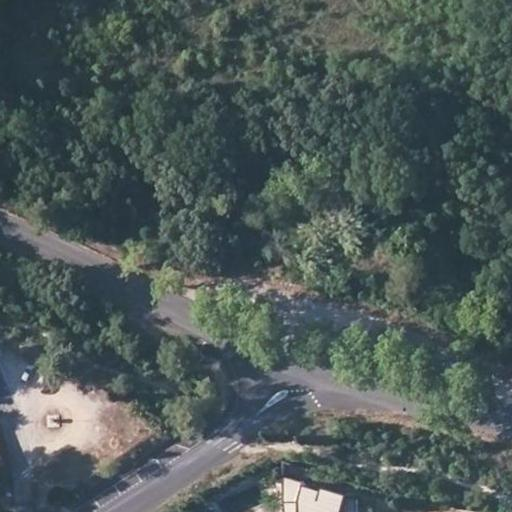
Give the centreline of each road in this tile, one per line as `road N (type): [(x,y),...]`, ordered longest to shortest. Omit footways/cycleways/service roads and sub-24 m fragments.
road 1 (tertiary): [(0,229),(312,365)]
road 2 (residential): [(312,365),(223,438),(112,511)]
road 3 (tertiary): [(312,365),(511,420)]
